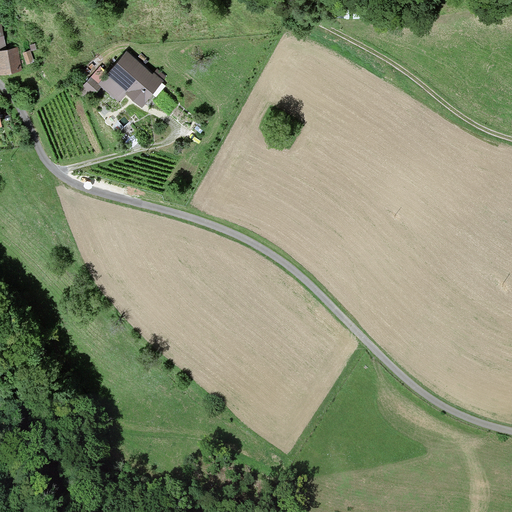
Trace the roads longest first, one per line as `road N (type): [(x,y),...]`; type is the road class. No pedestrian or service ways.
road 1 (track): [(0,85),(56,173),(80,189),(183,215),(263,249),(421,394),(511,431)]
road 2 (track): [(268,0),(394,64),(465,119),(511,139)]
